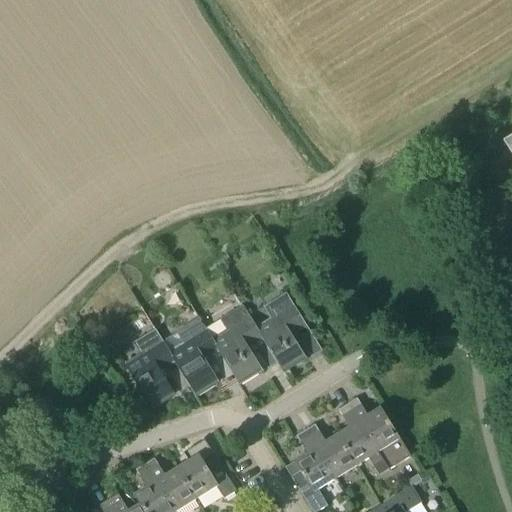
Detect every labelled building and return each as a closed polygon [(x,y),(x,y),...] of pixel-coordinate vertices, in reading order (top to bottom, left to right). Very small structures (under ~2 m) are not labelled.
[(263,339),(262,340),(282,373),(305,358),(292,337),(307,327),(287,296),(266,310),(273,322),(259,331),(258,331),(263,339)] [(258,331),(259,331),(244,308),(222,321),(230,334),(214,344),(219,352),(218,352),(238,385),(262,371),(248,348),(262,340),(263,339),(258,331)] [(214,344),(200,321),(178,334),(186,346),(170,356),(175,364),(195,397),(218,383),(204,361),(218,352),(219,352),(214,344)] [(160,373),(175,364),(170,356),(156,333),(135,346),(142,358),(126,368),(151,409),(174,394),(160,373)] [(351,429),(338,437),(357,467),(369,460),(375,470),(384,464),(389,472),(411,458),(381,410),(368,418),(358,401),(340,412),(351,429)] [(357,467),(338,437),(327,444),(316,427),(307,432),(336,481),(357,467)] [(336,481),(307,432),(298,438),(309,456),(286,470),(312,511),(321,511),(328,508),(318,492),(336,481)] [(189,463),(177,471),(196,501),(217,488),(225,500),(236,493),(205,442),(184,455),(189,463)] [(178,511),(196,501),(177,471),(165,478),(155,461),(146,466),(173,511),(178,511)] [(173,511),(146,466),(136,472),(147,489),(134,497),(140,507),(141,506),(144,511),(173,511)] [(418,477),(408,483),(412,489),(412,488),(422,483),(418,477)] [(422,483),(421,483),(423,487),(430,482),(431,482),(429,478),(425,480),(422,483)] [(411,511),(423,505),(412,488),(412,489),(374,511),(411,511)] [(109,502),(115,511),(144,511),(141,506),(140,507),(131,511),(127,511),(118,496),(109,502)] [(367,501),(371,508),(378,504),(374,497),(367,501)] [(115,511),(109,502),(100,508),(102,511),(115,511)]
